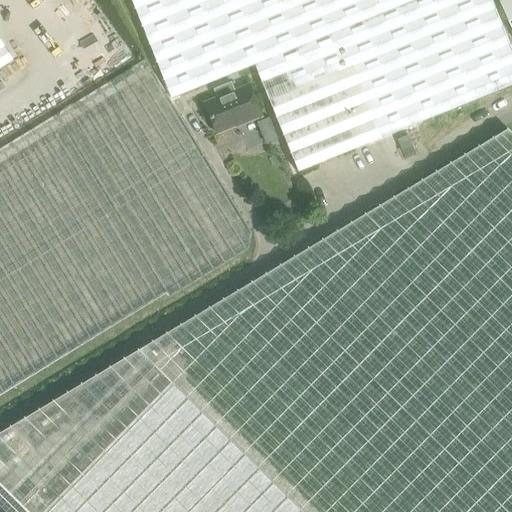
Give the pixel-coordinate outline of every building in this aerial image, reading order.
[(255,66),(269,99),(354,65),(383,138),(511,86),(511,54),(490,0),(131,0),(172,99),(255,66)] [(511,28),(511,0),(500,0),(511,28)] [(0,67),(13,60),(0,39),(0,67)] [(132,69),(0,149),(0,395),(24,381),(167,293),(170,298),(247,251),(252,234),(154,74),(145,60),(132,69)] [(298,173),(383,138),(354,65),(269,99),(298,173)] [(214,90),(217,99),(205,104),(217,134),(261,116),(249,86),(235,92),(232,83),(214,90)] [(269,118),(257,123),(266,145),(278,140),(269,118)] [(511,511),(511,134),(507,130),(0,433),(0,484),(27,511),(511,511)] [(408,135),(396,140),(405,159),(416,155),(408,135)] [(0,511),(27,511),(0,484),(0,511)]
